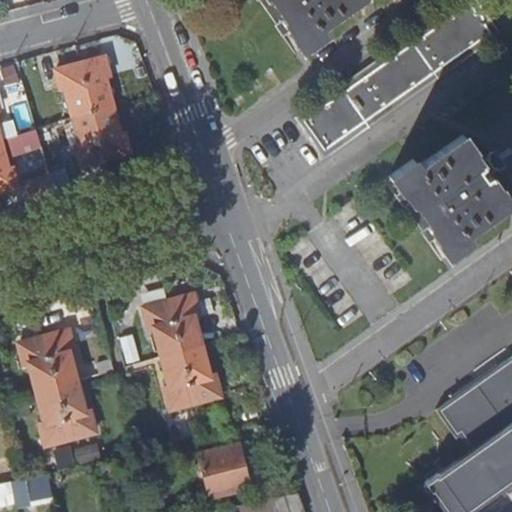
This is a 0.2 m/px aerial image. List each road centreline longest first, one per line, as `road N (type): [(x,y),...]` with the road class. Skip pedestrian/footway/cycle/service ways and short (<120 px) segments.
road 1 (residential): [(330,511),(222,195)]
road 2 (residential): [(417,0),(205,157)]
road 3 (residential): [(222,195),(0,269)]
road 4 (residential): [(205,157),(155,13)]
road 5 (residential): [(146,0),(0,38)]
